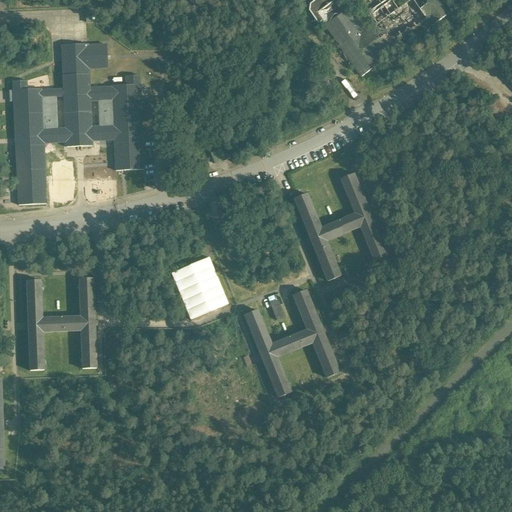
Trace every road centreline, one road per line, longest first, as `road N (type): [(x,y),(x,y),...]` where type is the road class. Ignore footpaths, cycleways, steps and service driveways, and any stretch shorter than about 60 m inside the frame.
road 1 (residential): [(0,231),(129,213),(275,167),(404,97),(511,12)]
road 2 (track): [(511,326),(323,511)]
